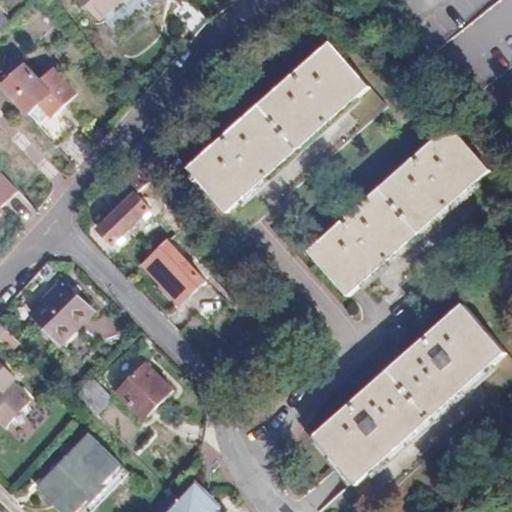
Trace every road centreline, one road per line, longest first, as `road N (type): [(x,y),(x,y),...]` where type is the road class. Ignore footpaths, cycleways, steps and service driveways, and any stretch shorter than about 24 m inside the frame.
road 1 (unclassified): [(51,226),(208,383),(229,462),(274,511)]
road 2 (residential): [(51,226),(199,52),(272,0)]
road 3 (unknown): [(224,428),(281,364),(323,294)]
